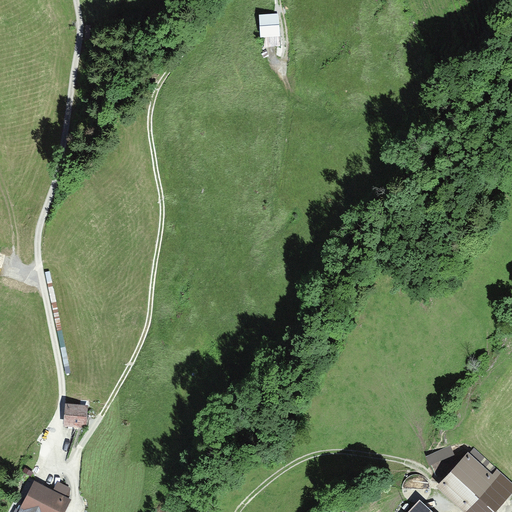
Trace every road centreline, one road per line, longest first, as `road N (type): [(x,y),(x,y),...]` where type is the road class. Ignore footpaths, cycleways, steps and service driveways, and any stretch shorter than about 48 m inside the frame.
road 1 (track): [(73,511),(74,483),(55,462),(63,381),(36,244),(80,62),(85,32),(77,0)]
road 2 (track): [(160,186),(143,341),(78,451),(74,483)]
road 3 (track): [(239,511),(278,473),(328,451),(407,463),(428,474),(458,511)]
road 4 (track): [(280,0),(293,98),(270,231)]
road 5 (track): [(160,186),(153,99),(219,0)]
road 6 (track): [(42,281),(14,265),(16,230),(0,176)]
